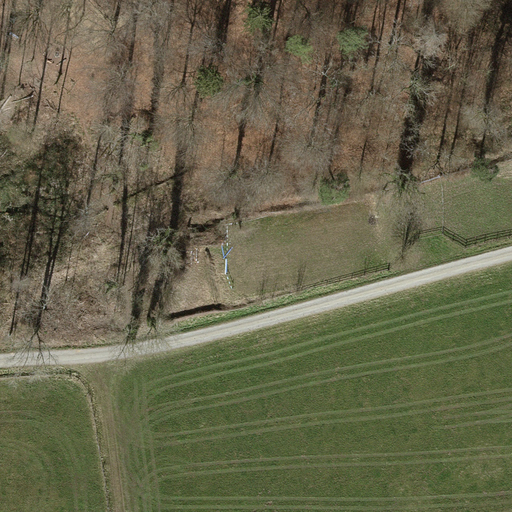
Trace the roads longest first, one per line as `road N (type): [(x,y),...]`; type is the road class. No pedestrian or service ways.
road 1 (track): [(511,254),(193,338),(97,356),(0,362)]
road 2 (track): [(121,511),(97,356)]
